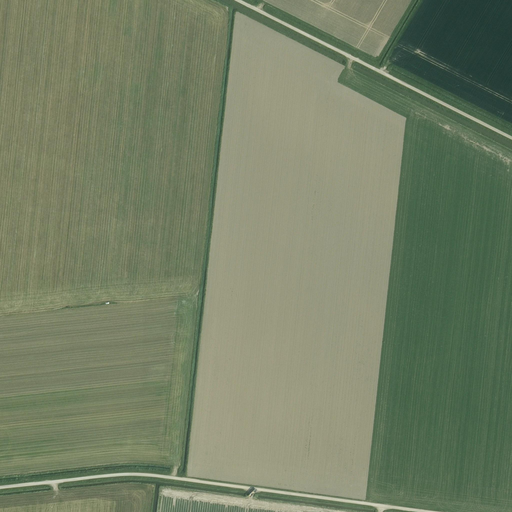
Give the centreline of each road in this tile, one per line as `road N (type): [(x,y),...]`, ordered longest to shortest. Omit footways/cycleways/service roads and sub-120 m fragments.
road 1 (unclassified): [(429,511),(152,475),(0,487)]
road 2 (unclassified): [(511,138),(238,0)]
